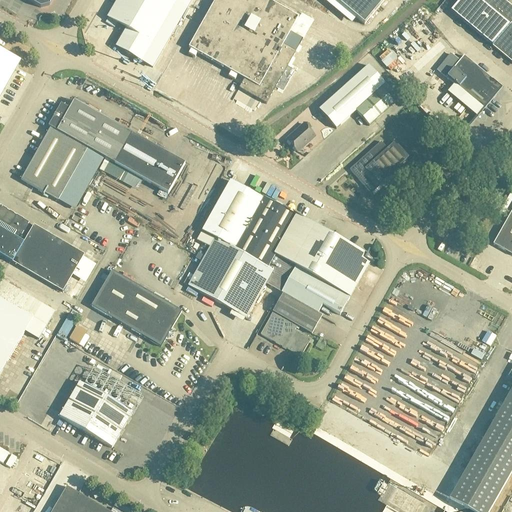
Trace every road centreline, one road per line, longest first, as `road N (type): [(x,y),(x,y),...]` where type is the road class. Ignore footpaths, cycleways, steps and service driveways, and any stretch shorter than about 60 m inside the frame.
road 1 (unclassified): [(137,495),(224,351),(318,390),(405,248)]
road 2 (unclassified): [(405,248),(56,47)]
road 3 (unclassified): [(405,248),(511,119)]
road 4 (unclassified): [(137,495),(0,414)]
road 5 (unknown): [(232,349),(123,255)]
road 6 (unclassified): [(511,307),(405,248)]
